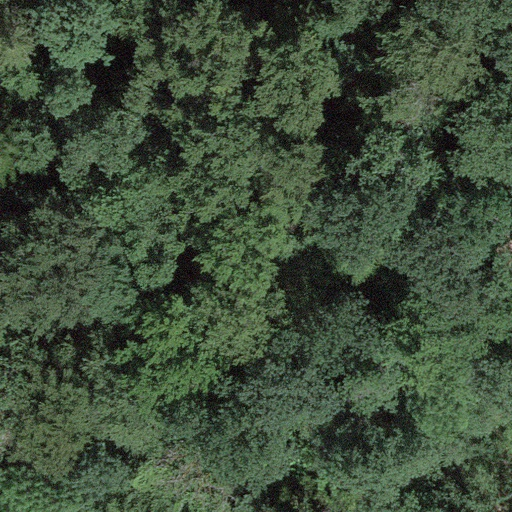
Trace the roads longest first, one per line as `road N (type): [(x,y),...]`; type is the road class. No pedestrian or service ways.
road 1 (track): [(0,238),(307,0)]
road 2 (track): [(48,511),(27,442),(0,397)]
